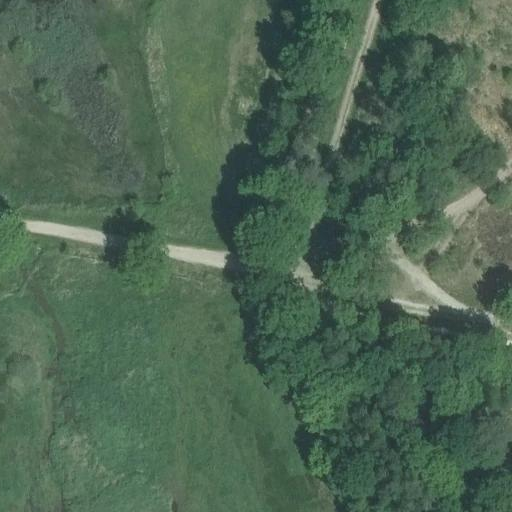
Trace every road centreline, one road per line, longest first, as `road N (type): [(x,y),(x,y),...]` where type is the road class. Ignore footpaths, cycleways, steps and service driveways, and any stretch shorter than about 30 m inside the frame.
road 1 (track): [(280,274),(308,215),(377,0)]
road 2 (track): [(280,274),(0,227)]
road 3 (unknown): [(511,164),(428,218),(280,274)]
road 4 (track): [(511,320),(456,318),(280,274)]
